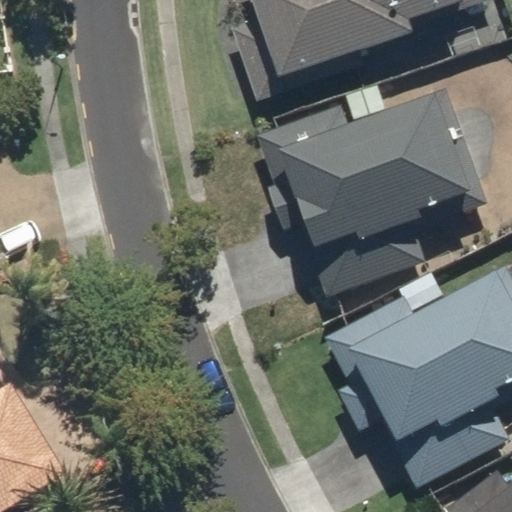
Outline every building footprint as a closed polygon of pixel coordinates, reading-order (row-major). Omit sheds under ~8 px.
[(224,36),(251,109),(496,20),(488,0),(240,0),(250,26),(224,36)] [(340,111),(252,143),(312,308),(498,240),(444,92),(346,128),(340,111)] [(436,285),(323,344),(348,392),(336,398),(356,438),(377,427),(413,497),(511,445),(511,434),(501,414),(511,408),(511,267),(445,302),(436,285)] [(0,511),(16,511),(68,480),(9,387),(0,392),(0,511)] [(494,470),(437,511),(511,511),(511,486),(509,489),(494,470)]
